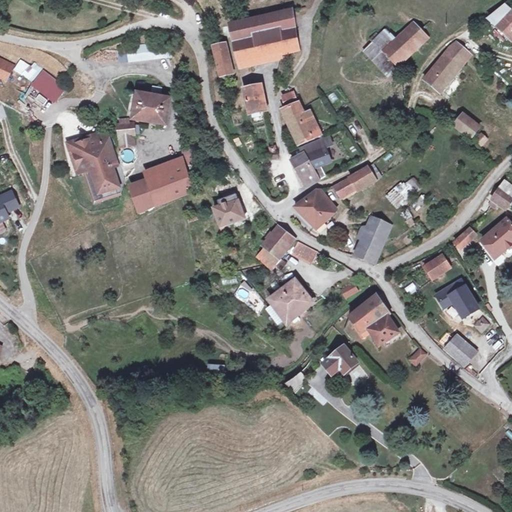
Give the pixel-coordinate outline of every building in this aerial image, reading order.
[(511,11),(506,7),(489,20),(511,42),(511,11)] [(291,10),(231,26),(236,45),(264,37),(267,49),(269,61),(282,57),(277,34),(288,31),(291,42),(294,54),(301,52),(291,10)] [(420,47),(429,39),(413,24),(405,33),(420,47)] [(277,34),(282,57),(287,56),(294,54),(291,42),(288,31),(277,34)] [(419,48),(405,33),(395,44),(385,55),(393,61),(400,68),(419,48)] [(385,55),(395,44),(386,36),(368,55),(391,77),(396,72),(400,68),(393,61),(385,55)] [(264,37),(236,45),(241,68),(269,61),(267,49),(264,37)] [(456,42),(452,47),(467,58),(471,53),(456,42)] [(167,44),(120,48),(120,61),(131,60),(131,61),(169,56),(167,44)] [(226,45),(215,48),(222,79),(234,75),(226,45)] [(467,58),(452,47),(425,81),(440,93),(467,58)] [(282,83),(288,60),(282,58),(276,81),(282,83)] [(166,61),(169,74),(176,72),(172,59),(166,61)] [(13,68),(0,61),(0,78),(7,81),(13,68)] [(87,88),(92,82),(79,70),(73,76),(87,88)] [(63,88),(43,73),(33,86),(54,101),(63,88)] [(153,96),(159,97),(161,89),(162,88),(154,86),(153,90),(154,90),(153,96)] [(267,112),(261,88),(245,92),(252,116),(267,112)] [(166,124),(171,98),(159,97),(153,96),(138,93),(134,119),(166,124)] [(298,104),(293,93),(291,94),(285,100),(288,108),(298,104)] [(302,147),(317,140),(301,105),(285,111),(302,147)] [(480,127),(464,116),(455,126),(468,136),(473,139),(480,127)] [(119,137),(134,135),(134,124),(118,125),(119,137)] [(135,144),(134,135),(119,137),(122,146),(135,144)] [(481,148),(488,141),(482,135),(475,142),(481,148)] [(81,174),(86,172),(95,169),(103,190),(116,186),(119,194),(121,193),(125,177),(108,136),(101,139),(100,136),(72,147),(81,174)] [(329,137),(318,141),(320,144),(321,148),(323,147),(324,150),(325,150),(333,147),(329,137)] [(303,148),(305,157),(306,158),(312,155),(309,149),(320,144),(318,141),(303,148)] [(492,144),(488,141),(481,148),(485,152),(492,144)] [(197,147),(185,150),(189,166),(201,163),(197,147)] [(321,168),(331,164),(325,150),(324,150),(312,155),(306,158),(307,160),(313,172),(321,168)] [(292,163),(296,168),(307,188),(320,183),(313,172),(307,160),(306,158),(305,157),(292,163)] [(185,168),(146,182),(146,184),(135,188),(137,192),(132,194),(140,215),(194,193),(185,168)] [(321,168),(313,172),(320,183),(327,179),(321,168)] [(348,181),(354,191),(356,195),(378,181),(370,168),(348,181)] [(95,169),(86,172),(97,203),(119,194),(116,186),(103,190),(95,169)] [(411,174),(386,196),(397,209),(422,187),(411,174)] [(354,191),(348,181),(338,187),(344,197),(354,191)] [(511,200),(511,184),(508,182),(501,188),(492,204),(496,206),(498,202),(508,208),(511,200)] [(318,191),(298,207),(318,229),(336,211),(318,191)] [(0,224),(9,220),(6,215),(19,209),(12,194),(0,199),(0,224)] [(423,194),(412,205),(418,211),(429,200),(423,194)] [(239,197),(220,203),(222,209),(216,210),(223,228),(247,220),(239,197)] [(407,226),(414,224),(411,211),(403,213),(407,226)] [(377,217),(372,227),(390,236),(395,225),(377,217)] [(511,226),(507,221),(483,241),(496,259),(511,246),(511,226)] [(390,236),(372,227),(358,258),(378,265),(390,236)] [(297,242),(281,229),(266,250),(282,262),(297,242)] [(475,233),(470,229),(455,243),(462,249),(475,233)] [(319,253),(301,244),(296,255),(313,263),(319,253)] [(282,262),(266,250),(260,259),(286,276),(290,269),(282,262)] [(443,256),(423,268),(432,280),(451,267),(443,256)] [(463,281),(438,296),(445,309),(455,303),(464,319),(476,312),(474,309),(478,306),(463,281)] [(354,283),(340,290),(344,300),(359,293),(354,283)] [(314,304),(297,284),(273,303),(290,324),(314,304)] [(360,328),(385,309),(376,296),(351,318),(360,328)] [(260,312),(265,305),(254,297),(249,304),(260,312)] [(389,318),(385,309),(360,328),(365,334),(372,330),(389,318)] [(400,333),(389,318),(372,330),(381,346),(400,333)] [(482,333),(490,326),(483,319),(475,327),(482,333)] [(477,353),(458,337),(447,351),(466,367),(477,353)] [(358,362),(348,348),(328,363),(339,375),(343,372),(346,374),(358,362)] [(423,349),(413,361),(419,366),(429,355),(423,349)] [(302,372),(287,381),(293,391),(308,382),(302,372)]
